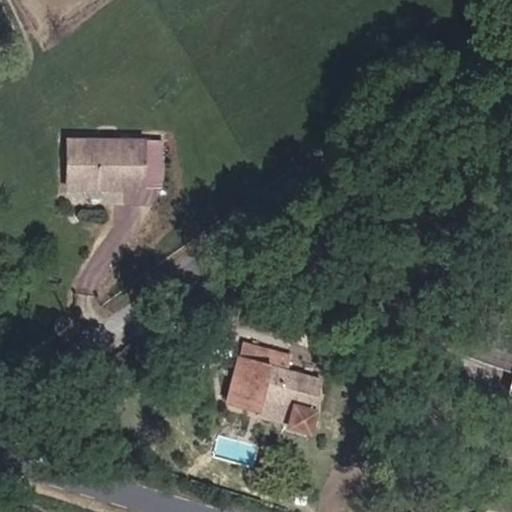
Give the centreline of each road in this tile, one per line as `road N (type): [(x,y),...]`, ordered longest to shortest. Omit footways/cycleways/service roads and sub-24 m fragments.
road 1 (residential): [(0,402),(360,202)]
road 2 (tertiary): [(157,511),(0,462)]
